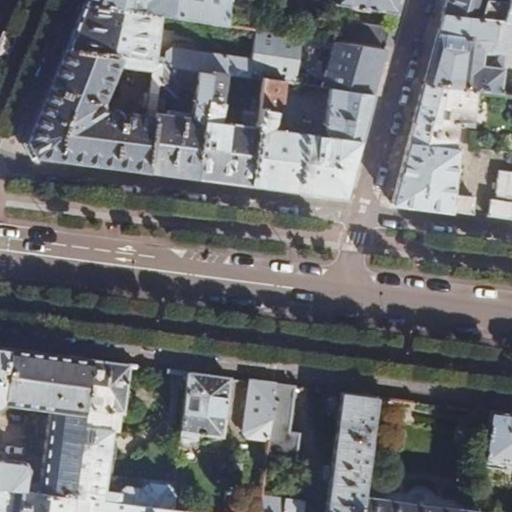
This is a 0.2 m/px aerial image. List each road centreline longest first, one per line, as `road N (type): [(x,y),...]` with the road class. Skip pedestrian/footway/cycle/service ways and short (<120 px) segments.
road 1 (residential): [(341,294),(419,0)]
road 2 (residential): [(270,370),(511,401)]
road 3 (secondary): [(200,275),(0,247)]
road 4 (residential): [(0,335),(191,360)]
road 5 (secondary): [(511,317),(341,294)]
